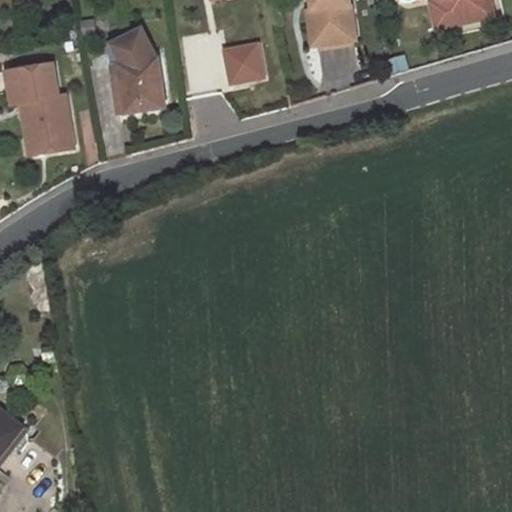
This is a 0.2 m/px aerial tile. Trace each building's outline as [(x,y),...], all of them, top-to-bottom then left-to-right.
[(309,12),(314,48),(356,41),(349,0),(312,0),(314,11),(309,12)] [(490,0),(446,0),(452,25),(494,16),(490,0)] [(122,67),(126,92),(122,93),(123,96),(125,113),(165,108),(159,62),(142,33),(111,48),(114,68),(122,67)] [(225,47),(232,87),(268,80),(262,41),(225,47)] [(54,65),(9,72),(14,105),(23,104),(30,143),(50,140),(52,153),(75,149),(67,97),(59,98),(54,65)] [(114,68),(118,97),(123,96),(122,93),(126,92),(122,67),(114,68)] [(50,140),(30,143),(32,156),(52,153),(50,140)] [(22,428),(0,410),(0,457),(7,447),(16,454),(24,443),(22,428)] [(31,428),(39,434),(36,438),(32,443),(52,459),(67,439),(56,431),(63,423),(46,410),(31,428)]
